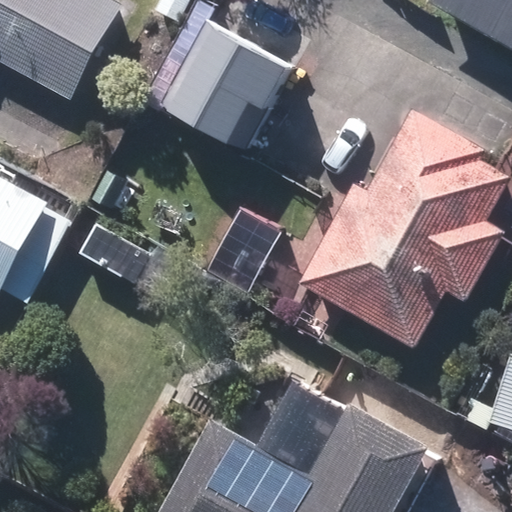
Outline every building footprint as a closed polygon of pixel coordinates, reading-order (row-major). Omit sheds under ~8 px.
[(0,0),(0,67),(70,106),(122,12),(99,0),(0,0)] [(511,0),(436,0),(430,12),(511,59),(511,0)] [(216,43),(208,28),(161,112),(198,144),(229,157),(247,157),(286,80),(242,62),(216,43)] [(486,158),(413,119),(368,201),(357,195),(303,293),(414,353),(445,297),(464,307),(501,240),(484,231),(507,188),(479,172),(486,158)] [(0,186),(0,300),(48,213),(0,186)] [(511,357),(507,355),(483,419),(511,429),(511,357)] [(214,433),(169,511),(400,511),(429,461),(349,416),(344,424),(294,396),(259,458),(214,433)]
